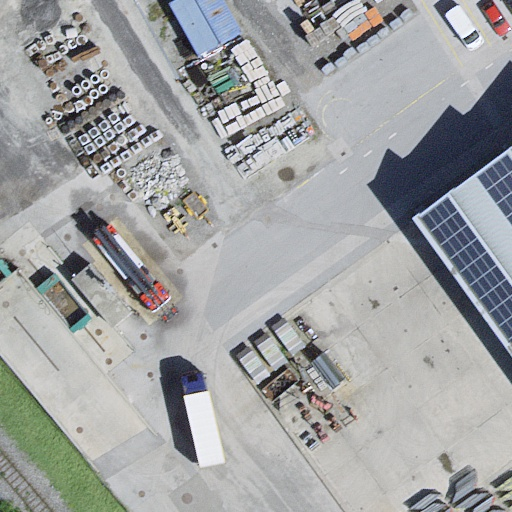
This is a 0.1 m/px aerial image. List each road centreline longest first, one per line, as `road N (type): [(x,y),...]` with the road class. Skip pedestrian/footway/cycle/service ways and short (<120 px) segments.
road 1 (unknown): [(338,202),(511,429)]
road 2 (unknown): [(305,511),(210,390),(198,353),(200,314),(226,283)]
road 3 (unknown): [(338,202),(511,77)]
road 4 (unknown): [(226,283),(338,202)]
